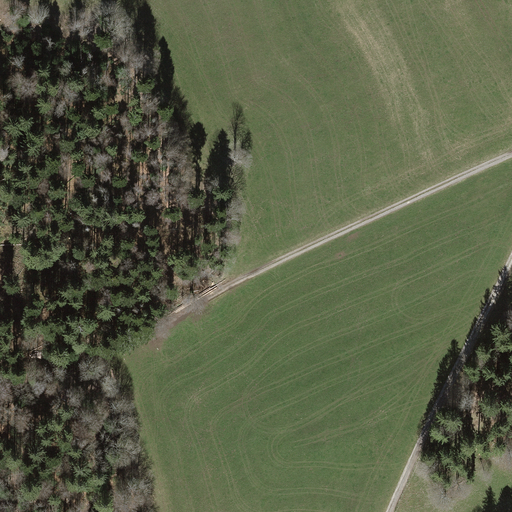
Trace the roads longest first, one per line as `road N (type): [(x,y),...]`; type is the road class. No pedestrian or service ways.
road 1 (track): [(0,362),(105,351),(248,274),(511,153)]
road 2 (track): [(511,263),(388,511)]
